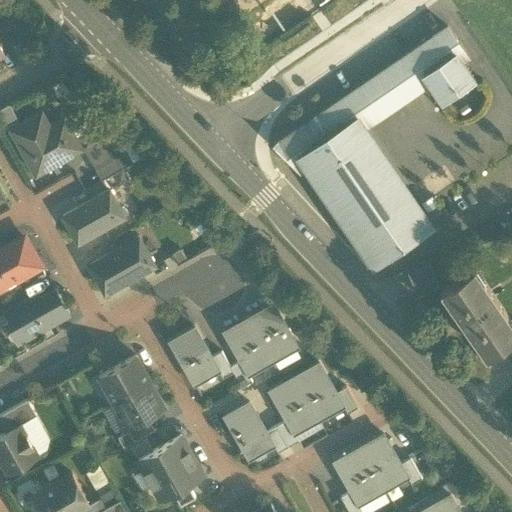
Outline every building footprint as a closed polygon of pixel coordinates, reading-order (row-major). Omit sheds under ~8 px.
[(314,160),(382,260),(425,231),(357,131),(367,124),(429,82),(442,100),(474,78),(464,63),(461,65),(459,61),(462,60),(468,55),(447,25),(320,112),(328,128),(322,133),(309,119),(278,140),(286,157),(299,171),(303,168),(314,160)] [(0,108),(0,120),(2,124),(17,116),(9,103),(0,108)] [(41,111),(32,116),(40,130),(49,125),(41,111)] [(320,112),(309,119),(322,133),(328,128),(320,112)] [(11,128),(36,173),(48,166),(49,164),(54,161),(56,161),(82,147),(75,135),(88,128),(79,113),(66,120),(64,117),(49,125),(40,130),(32,116),(11,128)] [(436,224),(367,124),(357,131),(425,231),(436,224)] [(127,150),(133,160),(141,156),(115,128),(114,129),(127,150)] [(83,147),(96,167),(127,150),(114,129),(83,147)] [(95,168),(101,178),(133,160),(127,150),(96,167),(95,168)] [(314,160),(303,168),(371,268),(382,260),(314,160)] [(109,188),(62,214),(78,242),(125,215),(109,188)] [(138,235),(90,263),(106,291),(154,263),(138,235)] [(0,286),(40,264),(24,236),(0,249),(0,286)] [(430,262),(407,271),(417,293),(439,284),(430,262)] [(442,286),(487,353),(511,335),(511,325),(508,319),(510,318),(483,277),(481,278),(472,266),(442,286)] [(17,329),(22,338),(67,313),(54,289),(40,297),(30,303),(27,298),(6,310),(12,319),(8,321),(13,331),(17,329)] [(38,293),(27,298),(30,303),(40,297),(38,293)] [(273,302),(224,330),(240,359),(248,373),(297,345),(273,302)] [(211,355),(194,326),(170,339),(194,382),(219,369),(211,355)] [(221,350),(211,355),(219,369),(223,376),(233,371),(230,365),(221,350)] [(99,374),(114,400),(150,380),(135,354),(99,374)] [(240,359),(230,365),(233,371),(242,386),(252,380),(248,373),(240,359)] [(286,418),(294,431),(343,403),(335,390),(319,361),(270,388),(286,418)] [(128,426),(165,406),(150,380),(114,400),(128,426)] [(335,390),(343,403),(347,411),(357,405),(345,384),(335,390)] [(0,413),(0,421),(5,431),(20,422),(36,413),(28,398),(0,413)] [(249,400),(225,414),(249,456),(273,443),(266,429),(249,400)] [(118,436),(124,446),(155,428),(149,418),(118,436)] [(286,418),(266,429),(273,443),(278,450),(298,439),(294,431),(286,418)] [(0,433),(0,458),(8,471),(38,454),(20,422),(5,431),(0,433)] [(383,432),(334,460),(351,489),(358,502),(407,475),(400,462),(383,432)] [(172,489),(176,487),(187,481),(202,472),(180,434),(138,457),(160,496),(172,489)] [(410,456),(400,462),(407,475),(411,483),(422,477),(410,456)] [(32,495),(41,511),(71,511),(79,508),(89,502),(72,472),(32,495)] [(187,481),(176,487),(183,501),(195,495),(187,481)] [(180,503),(183,501),(176,487),(172,489),(180,503)] [(363,511),(358,502),(351,489),(340,495),(350,511),(363,511)] [(460,511),(449,493),(416,511),(460,511)] [(89,502),(79,508),(82,511),(96,511),(99,510),(105,507),(100,496),(89,502)] [(105,507),(99,510),(100,511),(126,511),(119,499),(105,507)] [(254,511),(276,511),(271,503),(254,511)]
